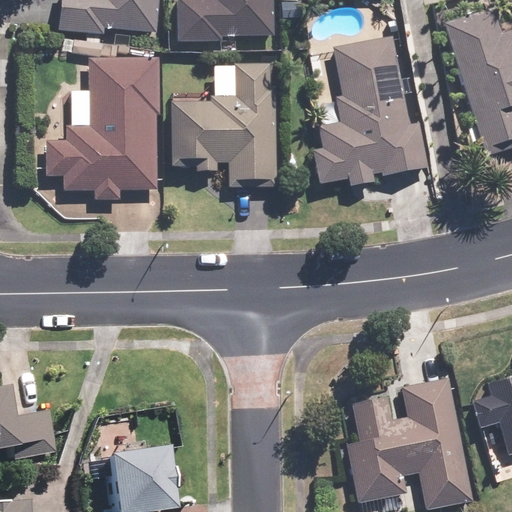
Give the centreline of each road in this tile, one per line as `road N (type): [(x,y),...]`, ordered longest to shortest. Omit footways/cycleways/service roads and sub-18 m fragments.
road 1 (residential): [(243,290),(407,279),(511,253)]
road 2 (residential): [(0,290),(243,290)]
road 3 (residential): [(243,290),(255,511)]
